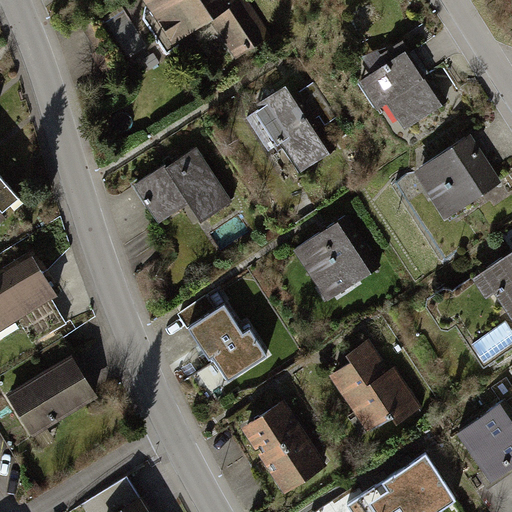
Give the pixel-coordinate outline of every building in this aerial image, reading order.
[(149,0),(151,3),(147,6),(144,18),(168,54),(178,47),(172,38),(210,14),(220,29),(241,16),(230,0),(149,0)] [(413,51),(358,82),(374,111),(386,104),(403,132),(446,108),(413,51)] [(293,82),(256,105),(259,110),(247,117),(268,150),(284,140),(302,170),(335,149),(293,82)] [(473,137),(421,168),(450,216),(502,185),(473,137)] [(198,144),(135,187),(160,223),(189,203),(202,223),(236,200),(198,144)] [(0,205),(3,209),(19,195),(0,173),(0,205)] [(346,215),(294,249),(328,301),(380,266),(346,215)] [(27,252),(0,269),(0,331),(55,296),(27,252)] [(511,252),(485,270),(511,311),(511,252)] [(511,346),(511,311),(485,270),(441,298),(484,365),(511,346)] [(225,304),(190,326),(210,358),(214,356),(229,379),(267,354),(251,329),(244,333),(225,304)] [(354,364),(333,379),(354,410),(348,414),(364,437),(395,416),(400,423),(424,407),(396,366),(393,368),(372,338),(347,354),(354,364)] [(73,355),(5,397),(31,438),(99,397),(73,355)] [(511,408),(506,400),(460,431),(474,451),(478,448),(497,476),(511,465),(511,408)] [(285,402),(247,426),(268,458),(305,434),(285,402)] [(305,434),(268,458),(289,490),(326,466),(305,434)] [(428,452),(349,503),(354,511),(436,511),(458,498),(428,452)] [(150,511),(141,498),(119,511),(150,511)]
